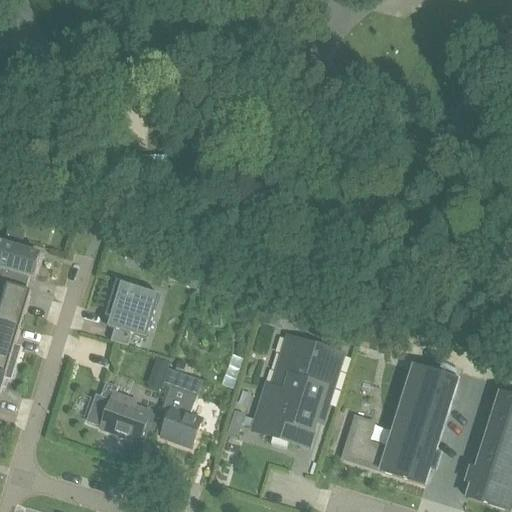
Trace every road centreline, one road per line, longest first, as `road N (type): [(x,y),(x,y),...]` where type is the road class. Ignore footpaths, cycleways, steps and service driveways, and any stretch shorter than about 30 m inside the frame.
road 1 (residential): [(325,78),(135,26),(48,67)]
road 2 (residential): [(86,261),(18,479)]
road 3 (residential): [(511,133),(325,78)]
